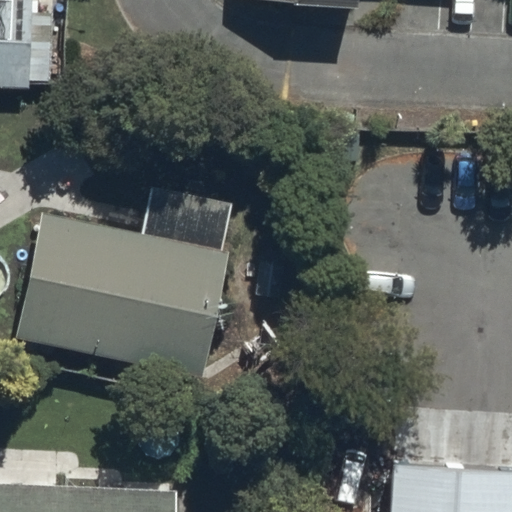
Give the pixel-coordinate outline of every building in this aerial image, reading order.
[(224,0),(225,2),(345,19),(346,0),(224,0)] [(29,7),(0,3),(0,89),(22,91),(29,7)] [(228,249),(41,209),(15,336),(202,376),(228,249)] [(511,511),(511,475),(385,468),(382,511),(511,511)] [(176,511),(178,490),(0,481),(0,511),(176,511)]
